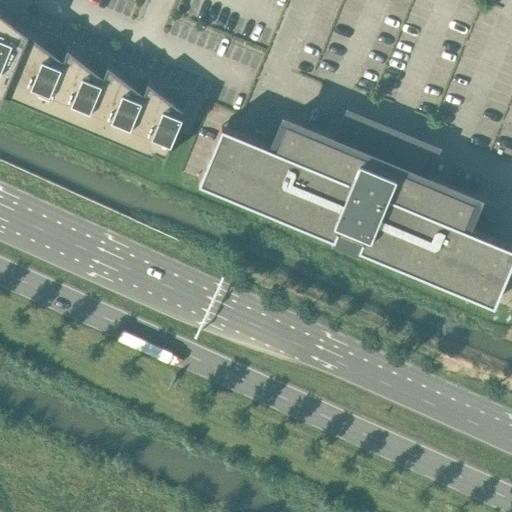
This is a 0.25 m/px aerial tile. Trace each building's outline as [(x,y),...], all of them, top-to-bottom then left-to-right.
[(0,98),(3,92),(42,108),(63,57),(27,30),(0,9),(0,98)] [(42,108),(82,124),(103,74),(67,46),(63,57),(42,108)] [(82,124),(122,141),(143,91),(107,63),(103,74),(82,124)] [(155,148),(166,153),(175,130),(185,108),(148,80),(143,91),(122,141),(152,154),(155,148)] [(494,303),(511,257),(511,244),(464,224),(475,198),(427,178),(440,146),(346,107),(333,139),(285,119),(274,146),(226,126),(221,124),(198,180),(203,182),(334,236),(337,230),(360,240),(358,246),(494,303)]
